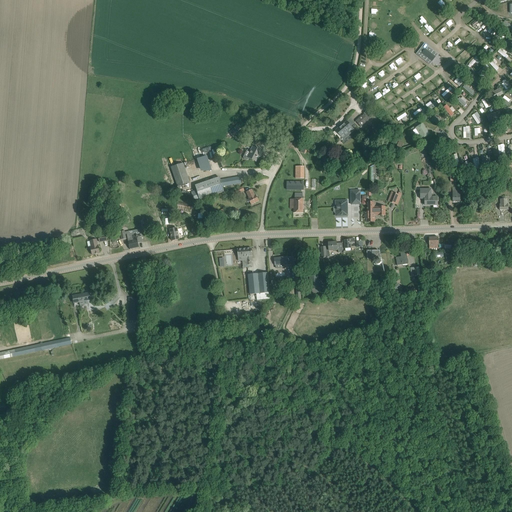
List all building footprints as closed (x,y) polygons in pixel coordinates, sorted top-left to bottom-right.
[(466,12),(462,16),(467,21),(470,17),(466,12)] [(472,24),(475,27),(476,26),(479,31),(482,28),(481,26),(484,24),(479,18),(472,24)] [(485,30),(489,34),(494,29),(489,25),(485,30)] [(444,26),(440,31),(445,34),(449,29),(444,26)] [(424,44),(416,54),(429,65),(432,62),(435,58),(438,54),(424,44)] [(477,56),(469,63),(473,67),(481,60),(477,56)] [(497,70),(500,67),(494,61),(491,64),(497,70)] [(487,65),(477,72),(481,77),(491,71),(487,65)] [(455,82),(460,86),(465,80),(460,76),(455,82)] [(506,78),(501,81),(507,89),(511,86),(506,78)] [(442,95),(447,100),(455,91),(450,86),(442,95)] [(476,93),(468,86),(465,89),(473,96),(476,93)] [(497,96),(504,93),(501,88),(495,91),(497,96)] [(482,99),(486,108),(492,106),(488,97),(482,99)] [(453,106),(451,108),(448,104),(444,107),(451,116),(457,111),(453,106)] [(413,113),(416,117),(424,112),(421,108),(413,113)] [(499,110),(487,115),(489,122),(502,118),(499,110)] [(356,121),(361,127),(372,117),(367,111),(364,114),(362,116),(361,116),(356,121)] [(477,124),(483,121),(478,112),(472,115),(477,124)] [(441,125),(443,120),(434,116),(432,120),(441,125)] [(336,131),(341,137),(344,134),(347,137),(350,134),(348,131),(352,128),(351,126),(355,123),(351,118),(336,131)] [(417,136),(420,134),(423,138),(430,134),(425,123),(413,129),(417,136)] [(237,124),(231,131),(234,135),(241,128),(237,124)] [(470,133),(470,126),(467,126),(466,129),(464,129),(464,131),(461,131),(461,138),(467,138),(467,133),(470,133)] [(248,159),(249,158),(256,161),(259,155),(260,155),(262,151),(253,146),(250,151),(247,150),(244,156),(244,157),(244,158),(244,159),(245,160),(246,160),(247,160),(248,160),(248,159)] [(483,165),(492,165),(491,156),(482,156),(483,165)] [(189,182),(182,162),(170,166),(177,186),(189,182)] [(305,178),(305,166),(296,166),(296,178),(305,178)] [(194,185),(195,188),(192,189),(195,196),(198,195),(199,200),(224,192),(222,186),(241,183),(240,177),(220,180),(219,177),(194,185)] [(303,190),(303,182),(287,182),(287,190),(303,190)] [(246,192),(249,198),(248,199),(251,205),(259,201),(256,195),(255,195),(252,189),(246,192)] [(437,205),(437,197),(432,197),(432,189),(421,189),(421,199),(421,198),(425,198),(425,205),(437,205)] [(351,191),(351,204),(360,204),(360,190),(351,191)] [(398,194),(393,192),(389,203),(394,204),(398,194)] [(294,204),(294,213),(303,212),(303,199),(302,199),(302,193),(294,193),(294,199),(290,199),(290,204),(294,204)] [(500,204),(500,208),(500,210),(508,210),(508,204),(507,204),(507,199),(500,199),(501,204),(500,204)] [(336,213),(336,216),(348,216),(347,201),(336,201),(336,206),(335,206),(334,207),(334,212),(335,213),(336,213)] [(368,212),(365,212),(365,219),(367,219),(367,222),(375,222),(375,215),(384,215),(384,207),(374,207),(374,202),(368,202),(368,212)] [(177,228),(170,230),(172,241),(179,239),(177,228)] [(127,234),(128,241),(130,249),(139,247),(138,243),(139,243),(138,243),(138,242),(141,241),(142,240),(141,233),(133,235),(132,234),(131,233),(127,234)] [(429,237),(429,240),(429,248),(438,248),(438,245),(439,245),(438,237),(429,237)] [(345,240),(345,243),(345,244),(345,248),(345,251),(351,251),(351,248),(352,248),(351,246),(355,246),(354,239),(350,239),(350,240),(345,240)] [(100,253),(99,251),(96,240),(92,241),(90,241),(91,247),(92,255),(100,253)] [(321,247),(322,253),(322,258),(329,257),(329,251),(338,250),(338,243),(337,243),(336,242),(328,243),(329,247),(325,247),(321,247)] [(238,249),(238,259),(243,258),(243,260),(247,260),(248,265),(252,265),(251,256),(252,256),(252,248),(246,249),(246,248),(246,249),(238,249)] [(396,258),(397,265),(408,264),(406,249),(400,250),(401,257),(396,258)] [(367,251),(367,258),(376,258),(375,258),(375,259),(374,260),(374,261),(374,262),(375,262),(375,263),(375,264),(376,264),(377,264),(377,265),(378,265),(379,265),(380,265),(380,264),(381,264),(381,263),(382,263),(382,262),(382,261),(382,260),(381,259),(381,258),(380,258),(379,251),(367,251)] [(275,265),(276,265),(276,269),(284,267),(284,266),(289,265),(288,256),(274,258),(275,265)] [(250,295),(256,294),(257,300),(270,299),(269,293),(270,293),(268,273),(248,274),(250,295)] [(311,289),(320,288),(318,274),(309,276),(311,289)] [(73,296),(74,303),(75,307),(80,306),(81,310),(86,309),(85,306),(86,306),(85,301),(91,300),(89,293),(73,296)] [(130,322),(142,321),(141,297),(129,297),(130,322)] [(0,359),(71,344),(70,338),(0,352),(0,359)]
